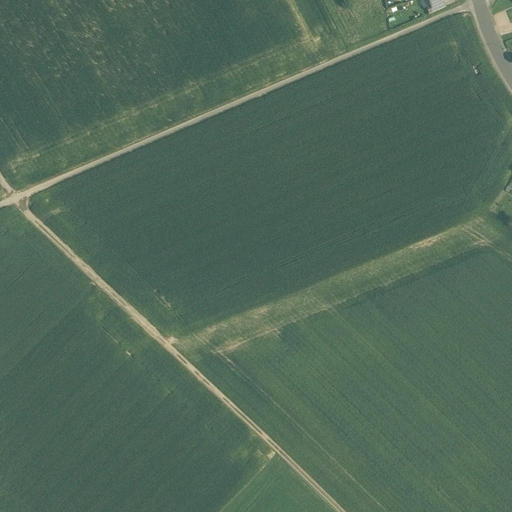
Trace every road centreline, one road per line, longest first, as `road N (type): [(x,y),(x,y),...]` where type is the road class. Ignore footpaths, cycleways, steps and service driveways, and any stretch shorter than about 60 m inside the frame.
road 1 (track): [(0,208),(479,2)]
road 2 (track): [(20,200),(341,511)]
